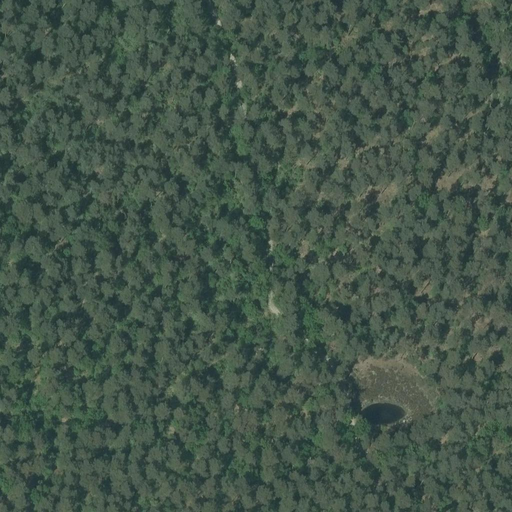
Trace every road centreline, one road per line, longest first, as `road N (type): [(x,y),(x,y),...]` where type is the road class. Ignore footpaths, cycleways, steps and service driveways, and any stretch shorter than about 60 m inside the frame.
road 1 (track): [(0,423),(140,426),(374,458),(511,442)]
road 2 (track): [(209,0),(272,228),(274,299),(330,365),(356,451)]
road 3 (track): [(511,135),(492,90),(506,0)]
